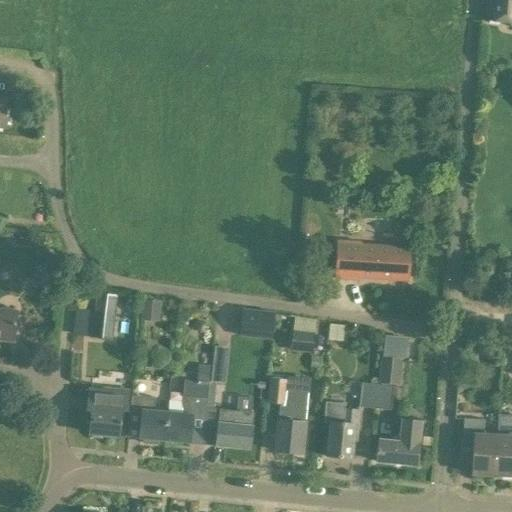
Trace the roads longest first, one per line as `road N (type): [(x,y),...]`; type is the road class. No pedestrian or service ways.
road 1 (residential): [(453,325),(128,290),(87,273),(62,246)]
road 2 (residential): [(435,510),(59,472)]
road 3 (residential): [(453,325),(475,0)]
road 4 (residential): [(435,510),(453,325)]
road 5 (residential): [(0,378),(49,383),(59,472)]
